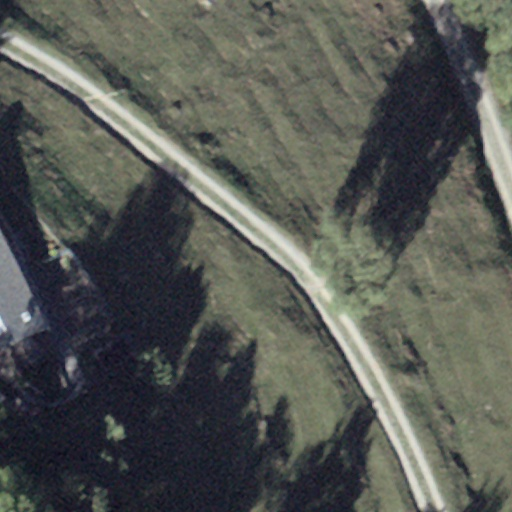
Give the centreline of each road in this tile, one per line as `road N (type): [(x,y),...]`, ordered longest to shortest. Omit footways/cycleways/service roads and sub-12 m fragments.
road 1 (track): [(436,511),(403,427),(328,302),(285,249),(85,95),(0,43)]
road 2 (track): [(441,0),(511,162)]
